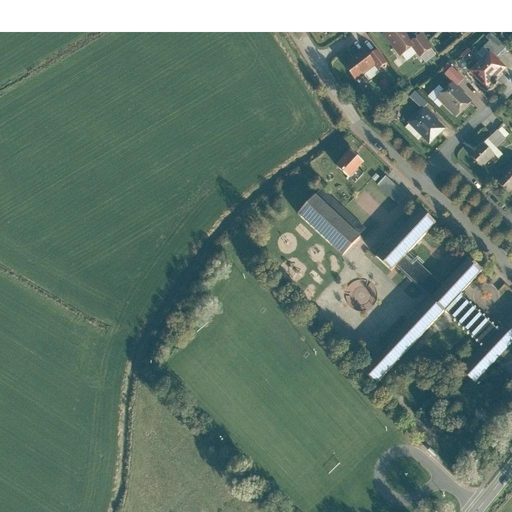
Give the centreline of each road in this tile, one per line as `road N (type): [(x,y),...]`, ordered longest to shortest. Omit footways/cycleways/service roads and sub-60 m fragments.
road 1 (residential): [(415,179),(355,117),(322,64)]
road 2 (residential): [(511,266),(415,179)]
